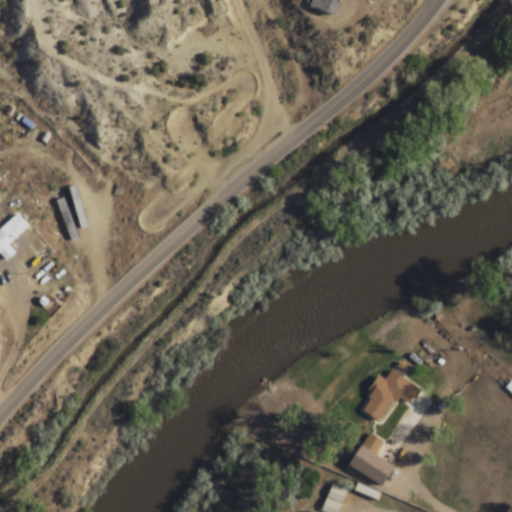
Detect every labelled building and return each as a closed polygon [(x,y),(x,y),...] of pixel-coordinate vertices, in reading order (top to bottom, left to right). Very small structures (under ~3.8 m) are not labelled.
[(309,6),(311,0),(339,0),(334,15),(309,6)] [(52,193),(68,187),(83,229),(67,235),(52,193)] [(0,255),(0,227),(17,213),(29,226),(8,245),(15,253),(6,262),(0,255)] [(380,375),(358,408),(380,423),(397,397),(410,406),(421,389),(393,371),(387,380),(380,375)] [(360,448),(374,456),(382,442),(369,434),(360,448)]
